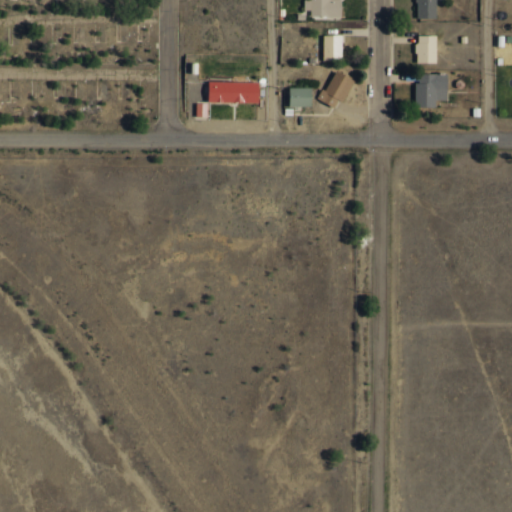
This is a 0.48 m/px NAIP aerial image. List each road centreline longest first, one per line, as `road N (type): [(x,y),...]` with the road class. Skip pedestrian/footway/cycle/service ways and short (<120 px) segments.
road 1 (residential): [(0,138),(511,139)]
road 2 (residential): [(376,138),(376,511)]
road 3 (residential): [(378,0),(376,138)]
road 4 (residential): [(171,138),(172,0)]
